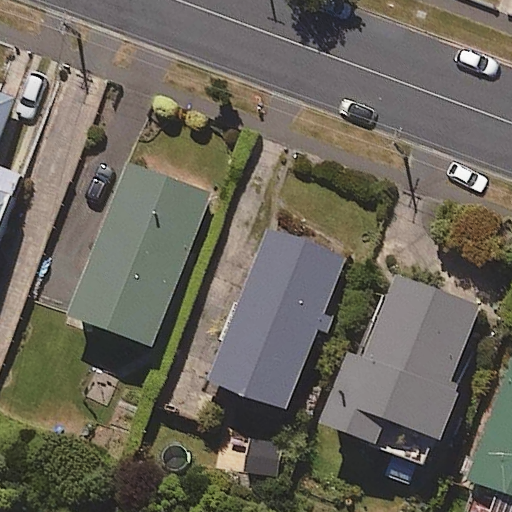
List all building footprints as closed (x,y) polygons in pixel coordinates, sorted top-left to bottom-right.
[(0,160),(19,109),(0,102),(0,254),(25,185),(0,176),(0,160)] [(215,205),(131,175),(74,334),(158,364),(215,205)] [(350,268),(271,239),(212,401),(292,430),(350,268)] [(486,322),(398,290),(369,370),(359,366),(329,449),(385,469),(393,445),(447,464),(467,407),(457,403),(486,322)] [(511,511),(511,374),(467,487),(475,490),(466,511),(511,511)] [(77,511),(58,495),(44,511),(77,511)]
